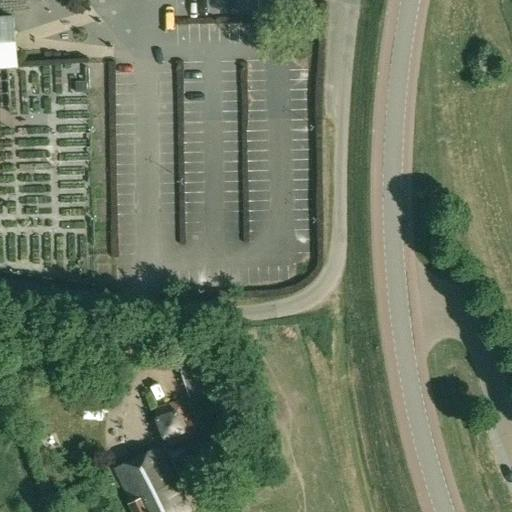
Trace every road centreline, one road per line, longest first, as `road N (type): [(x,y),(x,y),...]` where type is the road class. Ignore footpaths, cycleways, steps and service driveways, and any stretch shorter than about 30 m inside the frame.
road 1 (unclassified): [(0,285),(133,303),(259,269),(404,251)]
road 2 (secondary): [(459,511),(414,332),(404,251)]
road 3 (secondary): [(404,251),(397,122),(409,0)]
road 4 (track): [(338,377),(370,511)]
